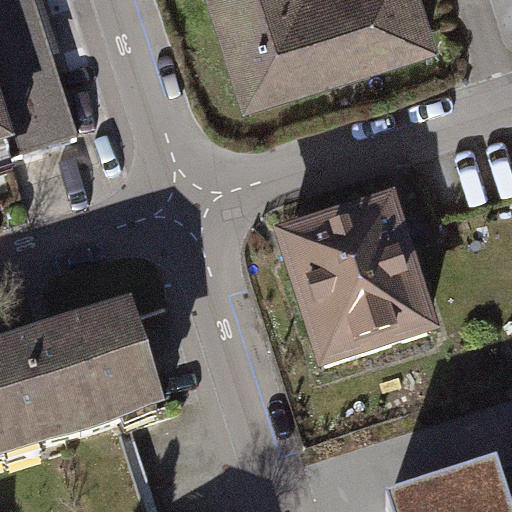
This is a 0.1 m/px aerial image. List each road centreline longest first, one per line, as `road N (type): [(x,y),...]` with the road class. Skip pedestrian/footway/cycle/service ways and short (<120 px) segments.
road 1 (residential): [(511,105),(187,205)]
road 2 (residential): [(187,205),(284,511)]
road 3 (residential): [(119,0),(187,205)]
road 4 (residential): [(187,205),(0,262)]
